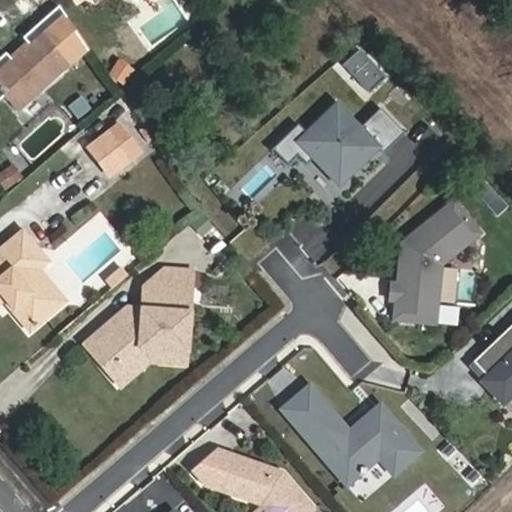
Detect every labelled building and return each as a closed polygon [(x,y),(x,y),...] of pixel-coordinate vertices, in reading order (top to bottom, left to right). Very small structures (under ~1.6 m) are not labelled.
[(38,25),(73,64),(86,52),(51,14),(38,25)] [(12,59),(0,69),(0,89),(18,109),(69,62),(36,27),(25,37),(30,43),(12,59)] [(369,93),(387,76),(360,47),(342,65),(369,93)] [(0,59),(0,69),(12,59),(7,53),(0,59)] [(119,61),(111,78),(126,85),(134,68),(119,61)] [(312,161),(339,187),(377,148),(382,154),(403,133),(378,109),(358,129),(335,106),(305,135),(296,127),(271,152),(287,168),(297,158),(301,161),(307,155),(312,161)] [(107,132),(81,155),(100,178),(127,155),(107,132)] [(306,167),(312,161),(307,155),(301,161),(306,167)] [(0,182),(4,189),(23,177),(14,162),(0,170),(0,182)] [(481,233),(455,200),(402,243),(398,284),(396,301),(394,319),(418,322),(431,323),(436,324),(442,265),(481,233)] [(29,255),(38,247),(22,228),(0,247),(0,299),(4,296),(7,299),(11,295),(17,301),(12,305),(30,326),(64,296),(38,265),(29,255)] [(47,257),(38,247),(29,255),(38,265),(47,257)] [(149,283),(191,286),(192,272),(166,269),(149,283)] [(157,362),(185,364),(191,286),(149,283),(147,310),(125,308),(100,329),(125,360),(145,345),(158,346),(158,352),(157,362)] [(390,300),(396,301),(398,284),(391,283),(390,300)] [(7,299),(12,305),(17,301),(11,295),(7,299)] [(431,323),(418,322),(417,330),(430,331),(431,323)] [(511,324),(474,361),(488,376),(483,381),(503,403),(511,394),(511,324)] [(123,382),(158,352),(158,346),(145,345),(125,360),(100,329),(87,340),(123,382)] [(342,425),(309,387),(282,410),(347,485),(360,474),(365,474),(366,469),(379,457),(394,475),(420,452),(383,409),(377,409),(349,433),(345,436),(338,428),(342,425)] [(345,436),(349,433),(342,425),(338,428),(345,436)] [(477,489),(487,480),(450,442),(441,452),(477,489)] [(311,511),(315,509),(283,472),(217,449),(191,471),(203,485),(261,505),(262,506),(255,511),(311,511)]
